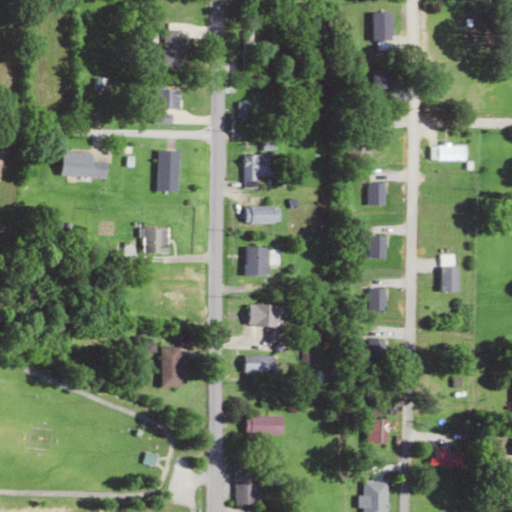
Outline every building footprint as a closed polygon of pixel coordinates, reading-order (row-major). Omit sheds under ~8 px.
[(391,12),(370,12),(370,47),(391,47),(391,12)] [(161,68),(180,68),(180,30),(161,30),(161,68)] [(241,66),(252,66),(252,39),(241,39),(241,66)] [(178,89),(155,89),(155,123),(170,123),(170,111),(178,111),(178,89)] [(238,101),(238,120),(260,120),(260,101),(238,101)] [(435,146),(435,161),(463,161),(463,146),(435,146)] [(177,151),(156,151),(156,191),(177,191),(177,151)] [(104,178),(106,156),(60,153),(59,176),(104,178)] [(271,155),(242,155),(242,179),(271,179),(271,155)] [(383,183),(366,183),(366,205),(383,205),(383,183)] [(249,222),(274,222),(274,204),(249,204),(249,222)] [(167,227),(137,227),(137,253),(167,253),(167,227)] [(383,236),(367,236),(367,258),(383,258),(383,236)] [(244,246),(244,275),(267,275),(267,262),(271,262),(271,246),(244,246)] [(455,256),(439,256),(439,290),(455,290),(455,256)] [(384,311),(384,288),(367,288),(367,311),(384,311)] [(159,289),(159,309),(187,309),(187,289),(159,289)] [(247,325),(270,325),(270,338),(284,338),(284,304),(248,304),(247,325)] [(384,362),(384,338),(365,338),(365,362),(384,362)] [(159,346),(159,386),(181,386),(181,346),(159,346)] [(273,374),(273,355),(241,355),(241,374),(273,374)] [(281,415),(244,415),(244,434),(281,434),(281,415)] [(386,418),(368,418),(368,443),(386,443),(386,418)] [(464,453),(430,446),(427,463),(461,470),(464,453)] [(258,484),(253,484),(252,472),(243,472),(243,461),(232,462),(233,505),(258,504),(258,484)]
